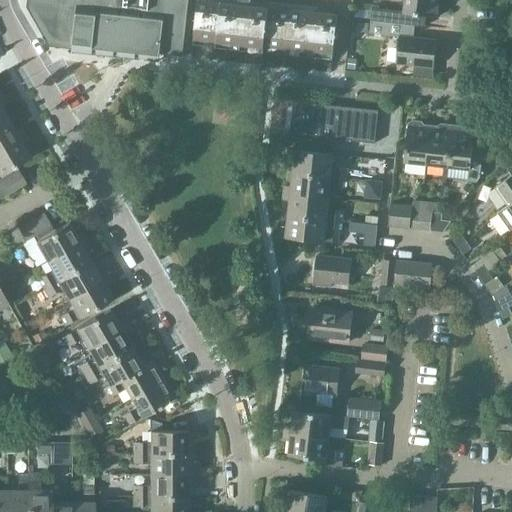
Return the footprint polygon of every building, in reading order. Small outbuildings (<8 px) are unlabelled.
[(52,43),(160,54),(183,57),(188,0),(28,0),(52,43)] [(194,45),(333,60),(338,15),(198,0),(194,45)] [(441,0),(405,0),(404,13),(427,16),(440,17),(441,0)] [(426,28),(427,16),(404,13),(373,9),(372,22),(426,28)] [(413,38),(415,27),(371,22),(370,34),(399,37),(396,64),(434,68),(437,41),(413,38)] [(327,139),(330,106),(294,102),(290,135),(327,139)] [(330,106),(327,139),(375,144),(379,111),(330,106)] [(0,148),(25,134),(21,128),(15,132),(8,119),(0,123),(0,148)] [(404,162),(427,165),(431,129),(423,128),(423,126),(421,122),(411,121),(409,124),(404,162)] [(427,165),(448,167),(453,126),(440,124),(438,127),(437,130),(431,129),(427,165)] [(453,126),(448,167),(469,170),(468,182),(477,183),(480,178),(484,146),(474,145),(475,134),(467,133),(467,129),(465,127),(453,126)] [(25,134),(0,148),(0,197),(25,183),(15,166),(30,157),(22,144),(28,141),(25,134)] [(295,158),(294,173),(348,179),(349,168),(333,166),(334,155),(289,150),(288,158),(295,158)] [(285,187),(284,194),(329,199),(330,188),(347,190),(348,179),(294,173),(292,187),(285,187)] [(511,175),(496,187),(509,206),(511,203),(511,175)] [(290,201),(289,216),(343,222),(344,211),(328,209),(329,199),(284,194),(283,201),(290,201)] [(410,229),(412,212),(413,207),(391,205),(389,227),(410,229)] [(410,229),(431,232),(432,222),(431,222),(432,214),(412,212),(410,229)] [(32,237),(47,261),(86,239),(82,232),(76,236),(69,223),(54,232),(44,214),(18,229),(25,241),(32,237)] [(343,222),(289,216),(287,230),(280,229),(279,237),(324,242),(336,243),(338,232),(342,233),(343,222)] [(440,222),(432,222),(431,232),(444,233),(451,222),(442,221),(441,220),(440,222)] [(454,241),(459,248),(467,242),(462,235),(454,241)] [(38,279),(43,288),(90,261),(83,248),(89,245),(86,239),(47,261),(52,271),(38,279)] [(467,242),(459,248),(464,255),(472,249),(467,242)] [(314,286),(331,288),(332,283),(354,285),(357,260),(352,260),(317,256),(314,286)] [(396,261),(384,260),(381,285),(393,286),(396,261)] [(63,289),(68,299),(108,276),(104,270),(98,274),(90,261),(43,288),(48,298),(63,289)] [(395,285),(407,287),(409,263),(397,262),(395,285)] [(407,287),(418,288),(421,264),(409,263),(407,287)] [(421,264),(418,288),(431,289),(433,265),(421,264)] [(475,272),(480,279),(489,273),(483,266),(475,272)] [(489,273),(480,279),(485,286),(494,280),(489,273)] [(108,276),(68,299),(74,308),(59,317),(65,326),(94,310),(98,308),(98,307),(113,299),(105,286),(111,282),(108,276)] [(12,282),(4,287),(8,295),(13,292),(14,286),(12,282)] [(511,291),(494,299),(500,312),(509,308),(511,306),(511,291)] [(511,314),(509,308),(500,312),(503,320),(511,316),(511,314)] [(82,339),(88,348),(127,325),(124,319),(117,323),(110,310),(95,318),(91,320),(62,337),(68,347),(82,339)] [(308,339),(349,343),(352,314),(311,310),(308,339)] [(79,366),(84,375),(132,348),(124,335),(131,332),(127,325),(88,348),(93,358),(79,366)] [(362,359),(386,362),(388,348),(364,345),(362,359)] [(104,376),(109,385),(109,386),(149,363),(148,362),(145,357),(139,360),(132,348),(84,375),(90,384),(104,376)] [(7,349),(0,352),(0,365),(12,358),(7,349)] [(125,389),(131,398),(164,379),(152,360),(148,362),(149,363),(109,386),(109,385),(105,387),(111,397),(125,389)] [(356,373),(384,376),(386,364),(357,361),(356,373)] [(302,396),(320,397),(320,393),(342,395),(345,370),(340,369),(305,365),(302,396)] [(164,379),(131,398),(136,408),(122,416),(127,426),(156,409),(157,409),(160,407),(175,398),(164,379)] [(350,400),(348,416),(380,420),(381,404),(350,400)] [(78,415),(84,425),(93,420),(87,410),(78,415)] [(285,426),(284,433),(329,438),(331,427),(347,429),(348,417),(332,416),(315,414),(315,413),(311,413),(294,411),(292,427),(285,426)] [(93,420),(84,425),(90,436),(99,430),(93,420)] [(133,443),(133,454),(188,453),(188,439),(195,439),(195,431),(150,431),(150,443),(133,443)] [(329,438),(284,433),(283,440),(291,441),(289,456),(306,458),(310,459),(310,458),(327,460),(344,462),(345,450),(328,449),(329,438)] [(369,465),(381,466),(384,444),(371,442),(369,465)] [(20,443),(7,443),(7,453),(20,453),(20,443)] [(150,464),(150,475),(195,475),(195,468),(188,468),(188,453),(133,454),(133,464),(150,464)] [(28,511),(28,474),(17,474),(17,491),(7,491),(6,511),(28,511)] [(49,511),(50,491),(49,491),(39,491),(39,474),(28,474),(28,511),(49,511)] [(110,475),(99,475),(99,488),(110,488),(110,475)] [(133,486),(133,497),(188,497),(188,482),(195,482),(195,475),(150,475),(150,486),(133,486)] [(71,511),(71,503),(60,503),(60,486),(49,486),(49,491),(50,491),(49,511),(71,511)] [(71,503),(71,511),(93,511),(94,486),(82,486),(82,503),(71,503)] [(328,497),(283,489),(282,497),(289,498),(286,511),(342,511),(343,511),(326,509),(328,497)] [(410,511),(423,511),(425,496),(412,496),(410,511)] [(423,511),(436,511),(438,497),(425,496),(423,511)] [(150,507),(149,511),(195,511),(196,511),(188,511),(188,497),(133,497),(133,507),(150,507)]
